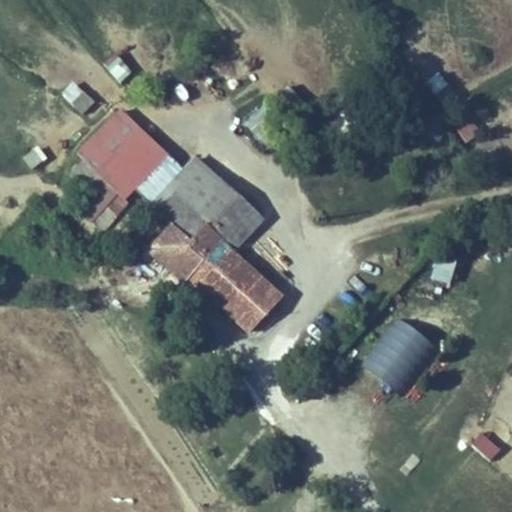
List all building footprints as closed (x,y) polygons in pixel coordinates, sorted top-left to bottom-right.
[(101,70),(122,85),(132,70),(112,55),(101,70)] [(424,85),(443,110),(458,98),(438,73),(424,85)] [(275,96),(283,114),(300,106),(292,88),(275,96)] [(263,107),(242,126),(261,146),(281,127),(263,107)] [(138,127),(135,130),(118,113),(75,156),(82,162),(68,176),(79,187),(93,173),(102,182),(73,212),(85,224),(114,194),(122,203),(134,190),(165,159),(168,157),(138,127)] [(183,287),(192,278),(218,303),(248,272),(230,254),(262,222),(195,158),(180,174),(150,205),(171,225),(145,252),(183,287)] [(180,174),(165,159),(134,190),(150,205),(180,174)] [(248,272),(218,303),(247,332),(278,300),(248,272)] [(378,428),(364,442),(373,452),(388,438),(378,428)]
